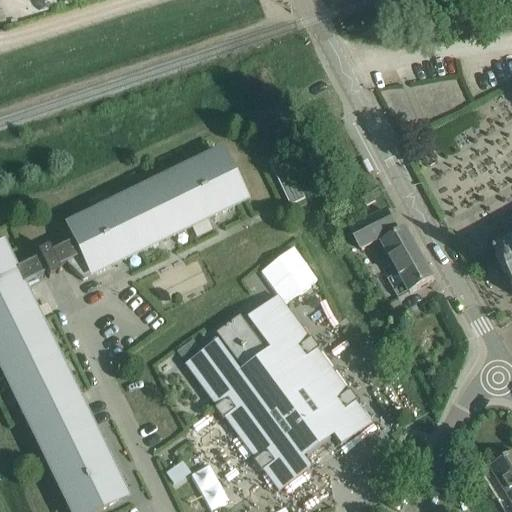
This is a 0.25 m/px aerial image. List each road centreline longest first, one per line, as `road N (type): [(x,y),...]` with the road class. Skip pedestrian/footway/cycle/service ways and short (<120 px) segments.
road 1 (secondary): [(504,371),(305,0)]
road 2 (residential): [(414,511),(473,389),(504,371)]
